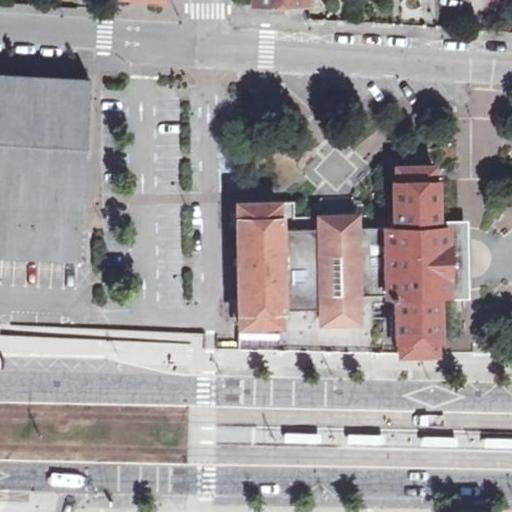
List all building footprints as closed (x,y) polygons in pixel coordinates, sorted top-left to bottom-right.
[(0,255),(80,261),(81,197),(85,79),(77,78),(0,72),(0,255)] [(320,323),(348,322),(347,297),(358,296),(392,295),(392,305),(392,340),(397,340),(396,355),(436,354),(436,339),(439,339),(439,294),(448,294),(448,293),(459,293),(459,261),(458,227),(446,227),(446,225),(435,225),(434,182),(430,181),(430,172),(429,165),(392,166),(393,182),(390,182),(390,227),(359,227),(316,228),(292,229),(292,213),(292,200),(234,202),(235,223),(235,241),(236,270),(236,294),(237,324),(277,323),(277,312),(320,310),(320,323)] [(316,228),(359,227),(359,211),(338,212),(315,213),(316,228)] [(359,305),(358,296),(347,297),(348,322),(359,322),(359,305)] [(321,433),(287,432),(286,441),(321,442),(321,433)] [(383,434),(349,434),(349,443),(383,443),(383,434)] [(457,436),(422,436),(422,445),(457,444),(457,436)] [(511,437),(485,438),(485,447),(511,446),(511,437)]
